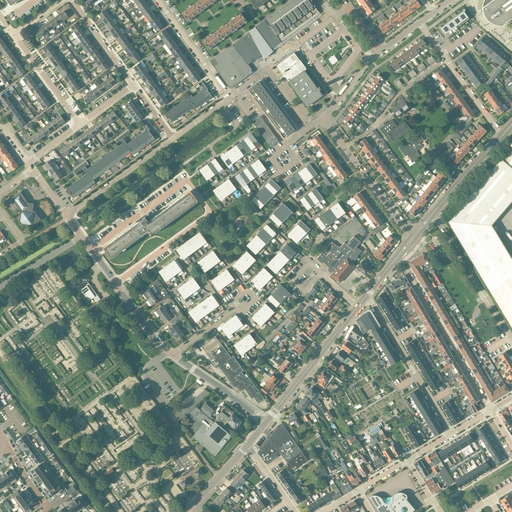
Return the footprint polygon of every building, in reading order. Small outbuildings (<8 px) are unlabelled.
[(200,12),(213,2),(211,0),(199,0),(195,4),(200,12)] [(256,9),(268,0),(251,0),(250,1),(256,9)] [(280,42),(320,13),(317,10),(315,7),(311,1),(312,0),(311,0),(291,0),(265,20),(254,28),(256,29),(269,48),(270,49),(280,42)] [(376,9),(370,2),(368,0),(361,0),(359,2),(368,15),(376,9)] [(416,0),(414,0),(406,6),(411,13),(421,6),(416,0)] [(501,26),(502,26),(511,18),(511,0),(484,0),(484,1),(483,5),(482,9),(483,12),(484,15),(485,18),(487,20),(489,22),(492,24),(495,25),(498,26),(501,26)] [(145,3),(138,8),(142,12),(148,8),(145,3)] [(200,12),(195,4),(182,13),(186,19),(185,20),(186,21),(187,20),(188,21),(200,12)] [(406,6),(397,13),(402,20),(411,13),(406,6)] [(148,8),(142,12),(145,17),(152,12),(148,8)] [(438,28),(443,35),(444,34),(445,35),(446,36),(451,32),(469,19),(467,17),(464,13),(464,12),(465,11),(464,9),(462,11),(443,25),(441,27),(440,26),(438,28)] [(102,20),(108,15),(105,10),(98,15),(102,20)] [(59,15),(63,21),(68,17),(64,11),(59,15)] [(152,12),(145,17),(149,22),(156,17),(152,12)] [(241,13),(234,18),(228,23),(234,31),(247,21),(246,21),(247,20),(246,18),(245,19),(241,13)] [(397,13),(388,20),(393,26),(402,20),(397,13)] [(63,21),(59,15),(54,18),(58,24),(63,21)] [(106,24),(112,20),(108,15),(102,20),(106,24)] [(149,22),(147,24),(148,26),(150,24),(153,27),(159,22),(156,17),(149,22)] [(58,24),(54,18),(49,22),(53,28),(58,24)] [(109,29),(116,25),(112,20),(106,24),(109,29)] [(393,26),(388,20),(379,27),(383,33),(393,26)] [(53,28),(49,22),(44,25),(49,31),(53,28)] [(159,22),(153,27),(156,32),(163,27),(159,22)] [(74,32),(80,28),(76,23),(70,27),(74,32)] [(234,31),(228,23),(215,32),(221,40),(234,31)] [(49,31),(44,25),(39,29),(44,35),(49,31)] [(113,34),(119,29),(116,25),(109,29),(113,34)] [(77,37),(83,32),(80,28),(74,32),(77,37)] [(39,39),(44,35),(39,29),(34,33),(39,39)] [(119,29),(113,34),(116,39),(123,34),(119,29)] [(233,44),(229,48),(214,59),(210,61),(214,67),(230,89),(235,85),(234,84),(250,73),(248,70),(250,68),(248,65),(263,54),(262,53),(269,48),(256,29),(251,32),(251,31),(248,34),(233,44)] [(164,30),(158,34),(162,39),(168,35),(164,30)] [(81,42),(87,37),(83,32),(77,37),(81,42)] [(221,40),(215,32),(203,41),(207,47),(206,47),(207,49),(208,48),(208,49),(221,40)] [(120,44),(126,39),(123,34),(116,39),(120,44)] [(168,35),(162,39),(165,44),(172,39),(168,35)] [(84,47),(90,42),(87,37),(81,42),(84,47)] [(482,49),(489,41),(484,37),(477,45),(482,49)] [(123,49),(130,44),(126,39),(120,44),(123,49)] [(172,39),(165,44),(169,49),(175,44),(172,39)] [(418,43),(423,50),(428,46),(422,39),(418,43)] [(494,45),(489,41),(482,49),(487,53),(494,45)] [(88,52),(94,47),(90,42),(84,47),(88,52)] [(418,43),(413,46),(418,53),(423,50),(418,43)] [(45,53),(51,49),(47,44),(42,48),(45,53)] [(127,53),(133,49),(130,44),(123,49),(127,53)] [(175,44),(169,49),(172,54),(179,49),(175,44)] [(499,49),(494,45),(487,53),(492,57),(499,49)] [(414,57),(418,53),(413,46),(408,50),(414,57)] [(92,56),(98,52),(94,47),(88,52),(92,56)] [(5,57),(11,53),(8,48),(1,52),(5,57)] [(49,58),(55,54),(51,49),(45,53),(49,58)] [(130,58),(137,54),(133,49),(127,53),(130,58)] [(179,49),(172,54),(176,59),(182,54),(179,49)] [(504,53),(499,49),(492,57),(497,61),(504,53)] [(409,60),(414,57),(408,50),(404,53),(409,60)] [(95,61),(101,57),(98,52),(92,56),(95,61)] [(9,62),(15,58),(11,53),(5,57),(9,62)] [(294,53),(277,66),(289,83),(304,72),(307,69),(294,53)] [(405,64),(409,60),(404,53),(399,56),(405,64)] [(502,66),(509,57),(504,53),(497,61),(501,65),(502,66)] [(52,63),(58,58),(55,54),(49,58),(52,63)] [(140,58),(137,54),(130,58),(134,63),(140,58)] [(182,54),(176,59),(179,63),(186,59),(182,54)] [(470,60),(466,55),(457,61),(461,67),(470,60)] [(400,67),(405,64),(399,56),(395,60),(400,67)] [(99,66),(105,62),(101,57),(95,61),(99,66)] [(12,67),(18,62),(15,58),(9,62),(12,67)] [(56,68),(62,63),(58,58),(52,63),(56,68)] [(186,59),(179,63),(183,68),(189,64),(186,59)] [(395,70),(400,67),(395,60),(390,63),(395,70)] [(473,65),(470,60),(461,67),(465,72),(473,65)] [(16,72),(22,67),(18,62),(12,67),(16,72)] [(108,67),(105,62),(99,66),(103,71),(108,67)] [(59,73),(65,68),(62,63),(56,68),(59,73)] [(137,73),(144,68),(140,63),(133,68),(137,73)] [(183,68),(181,70),(182,72),(185,71),(186,73),(193,68),(189,64),(183,68)] [(477,70),(473,65),(465,72),(468,77),(477,70)] [(22,67),(16,72),(19,77),(25,72),(22,67)] [(63,77),(69,73),(65,68),(59,73),(63,77)] [(141,77),(147,73),(144,68),(137,73),(141,77)] [(189,76),(186,78),(187,80),(190,78),(196,73),(193,68),(186,73),(189,76)] [(434,74),(438,79),(445,74),(441,69),(438,71),(434,74)] [(481,75),(477,70),(468,77),(472,82),(481,75)] [(69,73),(63,77),(67,82),(73,78),(75,76),(71,71),(69,73)] [(304,72),(289,83),(307,107),(307,106),(312,102),(313,104),(317,101),(316,99),(321,95),(322,96),(318,90),(320,89),(321,89),(319,89),(319,88),(319,86),(318,88),(317,89),(304,72)] [(144,82),(151,77),(147,73),(141,77),(144,82)] [(196,73),(190,78),(194,83),(200,78),(196,73)] [(438,81),(438,82),(438,83),(439,83),(440,83),(440,82),(441,82),(442,84),(448,79),(445,74),(438,79),(439,80),(438,80),(438,81)] [(26,84),(32,80),(28,75),(23,79),(26,84)] [(378,75),(374,80),(380,84),(382,82),(381,82),(384,79),(378,75)] [(485,81),(481,75),(472,82),(476,87),(485,81)] [(106,80),(111,86),(116,82),(111,76),(106,80)] [(148,87),(154,82),(151,77),(144,82),(148,87)] [(70,87),(76,83),(73,78),(67,82),(70,87)] [(446,89),(452,84),(448,79),(442,84),(446,89)] [(30,89),(36,85),(32,80),(26,84),(30,89)] [(101,84),(106,89),(111,86),(106,80),(101,84)] [(154,82),(148,87),(151,92),(158,87),(160,85),(158,82),(157,80),(154,82)] [(379,86),(380,84),(374,80),(371,84),(377,89),(379,86)] [(262,86),(259,82),(249,89),(251,91),(249,92),(251,95),(253,94),(253,93),(262,86)] [(80,88),(76,83),(70,87),(74,92),(80,88)] [(94,84),(89,88),(92,91),(96,97),(101,93),(97,87),(94,84)] [(97,87),(101,93),(106,89),(101,84),(97,87)] [(172,122),(193,106),(195,109),(212,97),(206,89),(207,89),(204,84),(201,86),(204,91),(190,101),(188,99),(166,115),(172,122)] [(374,91),(377,89),(371,84),(367,89),(373,93),(375,92),(374,91)] [(449,94),(456,89),(452,84),(446,89),(449,94)] [(33,94),(39,90),(36,85),(30,89),(33,94)] [(255,97),(265,90),(262,86),(253,93),(253,94),(255,97)] [(158,87),(151,92),(155,97),(161,92),(158,87)] [(372,95),(373,93),(367,89),(364,94),(369,98),(371,95),(372,95)] [(449,94),(447,96),(450,101),(453,99),(460,94),(456,89),(449,94)] [(37,99),(43,95),(39,90),(33,94),(37,99)] [(258,101),(268,94),(265,90),(255,97),(257,99),(258,100),(258,101)] [(488,100),(494,95),(490,90),(484,94),(488,100)] [(87,94),(91,100),(96,97),(92,91),(87,94)] [(158,102),(165,97),(161,92),(155,97),(158,102)] [(86,104),(91,100),(87,94),(82,98),(86,104)] [(271,98),(268,94),(258,101),(259,102),(260,103),(261,105),(271,98)] [(360,98),(366,103),(367,101),(369,98),(364,94),(360,98)] [(453,99),(450,101),(454,106),(457,104),(463,99),(460,94),(453,99)] [(40,104),(46,100),(43,95),(37,99),(40,104)] [(491,105),(498,100),(494,95),(488,100),(491,105)] [(168,102),(165,97),(158,102),(162,106),(168,102)] [(408,106),(411,103),(407,97),(403,100),(402,99),(400,101),(401,102),(391,109),(397,117),(409,108),(408,106)] [(5,107),(11,103),(7,98),(1,102),(5,107)] [(274,102),(271,98),(261,105),(260,106),(263,110),(264,109),(274,102)] [(360,98),(357,103),(362,107),(365,109),(368,104),(366,103),(360,98)] [(461,109),(467,104),(463,99),(457,104),(461,109)] [(50,105),(46,100),(40,104),(44,109),(50,105)] [(495,110),(502,105),(498,100),(491,105),(495,110)] [(129,111),(135,106),(131,101),(125,106),(129,111)] [(277,106),(274,102),(264,109),(266,111),(264,112),(265,114),(267,112),(267,113),(277,106)] [(11,103),(5,107),(8,112),(14,108),(11,103)] [(353,108),(359,112),(360,110),(362,107),(357,103),(353,108)] [(464,114),(471,109),(467,104),(461,109),(464,114)] [(505,110),(502,105),(495,110),(499,115),(505,110)] [(132,116),(139,112),(135,106),(129,111),(132,116)] [(280,110),(277,106),(267,113),(268,114),(269,115),(270,117),(280,110)] [(12,117),(18,113),(14,108),(8,112),(12,117)] [(357,114),(359,112),(353,108),(350,113),(355,117),(357,114)] [(471,109),(464,114),(468,119),(474,115),(471,109)] [(280,110),(270,117),(269,118),(271,122),(273,121),(283,114),(280,110)] [(108,115),(113,121),(118,117),(113,111),(108,115)] [(143,117),(139,112),(132,116),(136,122),(143,117)] [(16,122),(22,118),(18,113),(12,117),(16,122)] [(353,119),(355,117),(350,113),(346,117),(352,122),(353,120),(353,119)] [(286,118),(283,114),(273,121),(274,122),(273,124),(275,126),(276,125),(286,118)] [(60,115),(55,119),(59,125),(64,121),(60,115)] [(108,115),(103,119),(108,125),(113,121),(108,115)] [(256,128),(264,122),(260,116),(252,122),(256,128)] [(350,123),(352,122),(346,117),(342,122),(348,126),(350,123)] [(25,123),(22,118),(16,122),(19,127),(25,123)] [(289,122),(286,118),(276,125),(275,126),(277,129),(279,128),(279,129),(289,122)] [(55,119),(50,122),(55,128),(59,125),(55,119)] [(103,119),(99,122),(103,128),(108,125),(103,119)] [(380,128),(389,140),(391,138),(394,142),(410,129),(404,121),(397,126),(392,120),(380,128)] [(50,122),(45,126),(50,132),(55,128),(50,122)] [(99,122),(94,126),(98,132),(103,128),(99,122)] [(259,132),(267,126),(264,122),(256,128),(259,132)] [(292,126),(289,122),(279,129),(280,130),(278,131),(281,134),(282,133),(292,126)] [(93,180),(125,156),(131,152),(132,155),(154,139),(148,130),(149,129),(146,125),(142,127),(146,132),(128,145),(123,139),(130,133),(128,130),(115,140),(117,143),(120,141),(123,144),(88,170),(85,167),(88,164),(86,161),(73,170),(76,174),(83,169),(87,175),(67,190),(71,196),(73,199),(95,182),(93,180)] [(45,126),(40,130),(45,135),(50,132),(45,126)] [(94,126),(89,129),(93,135),(98,132),(94,126)] [(267,126),(259,132),(264,138),(272,132),(267,126)] [(285,137),(295,130),(292,126),(282,133),(285,137)] [(480,126),(476,130),(482,136),(486,131),(480,126)] [(89,129),(84,133),(88,139),(93,135),(89,129)] [(40,130),(36,133),(40,139),(45,135),(40,130)] [(482,136),(476,130),(472,135),(478,140),(482,136)] [(272,132),(264,138),(266,141),(274,135),(272,132)] [(34,135),(31,137),(35,143),(40,139),(36,133),(34,135)] [(84,133),(79,136),(84,142),(85,145),(90,141),(88,139),(84,133)] [(247,137),(255,147),(259,144),(251,134),(247,137)] [(420,143),(420,142),(424,140),(419,134),(399,149),(405,157),(407,155),(411,161),(419,155),(416,151),(422,147),(420,143)] [(279,142),(274,135),(266,141),(271,148),(279,142)] [(311,140),(315,145),(321,141),(318,135),(311,140)] [(478,140),(472,135),(468,140),(474,145),(478,140)] [(79,136),(74,140),(79,146),(84,142),(79,136)] [(31,137),(26,140),(30,146),(35,143),(31,137)] [(251,150),(255,147),(247,137),(244,140),(251,150)] [(307,138),(298,145),(300,146),(299,147),(301,148),(303,146),(302,145),(308,140),(307,138)] [(358,143),(362,148),(368,144),(365,138),(358,143)] [(74,140),(69,143),(74,149),(79,146),(74,140)] [(247,152),(251,150),(244,140),(240,143),(247,152)] [(474,145),(468,140),(464,144),(469,150),(474,145)] [(319,150),(325,146),(321,141),(315,145),(319,150)] [(69,143),(65,147),(69,153),(74,149),(69,143)] [(243,155),(247,152),(240,143),(236,145),(243,155)] [(366,153),(372,149),(368,144),(362,148),(366,153)] [(469,150),(464,144),(459,149),(465,154),(469,150)] [(239,158),(243,155),(236,145),(232,148),(239,158)] [(322,155),(329,151),(325,146),(319,150),(322,155)] [(64,157),(69,153),(65,147),(60,151),(64,157)] [(235,161),(239,158),(232,148),(228,151),(235,161)] [(511,148),(502,160),(501,158),(447,221),(511,330),(511,259),(491,225),(511,200),(511,148)] [(366,153),(369,158),(376,154),(372,149),(366,153)] [(465,154),(459,149),(455,154),(461,159),(465,154)] [(232,164),(235,161),(228,151),(224,154),(232,164)] [(326,160),(333,156),(329,151),(322,155),(323,156),(320,157),(324,162),(326,160)] [(5,161),(11,156),(8,152),(2,156),(5,161)] [(232,164),(224,154),(220,157),(228,167),(232,164)] [(373,163),(380,159),(376,154),(369,158),(373,163)] [(457,164),(461,159),(455,154),(451,158),(457,164)] [(9,166),(15,161),(11,156),(5,161),(9,166)] [(330,165),(336,161),(333,156),(326,160),(330,165)] [(211,161),(218,171),(222,168),(215,158),(211,161)] [(258,159),(254,162),(262,172),(266,169),(258,159)] [(380,159),(373,163),(377,169),(383,164),(380,159)] [(44,164),(48,170),(54,165),(51,160),(44,164)] [(15,161),(9,166),(12,171),(18,166),(15,161)] [(214,174),(218,171),(211,161),(207,164),(214,174)] [(330,166),(328,167),(331,172),(333,170),(340,166),(336,161),(330,165),(330,166)] [(254,162),(250,165),(258,175),(262,172),(254,162)] [(210,177),(214,174),(207,164),(203,167),(210,177)] [(306,167),(313,177),(317,174),(310,164),(306,167)] [(381,174),(387,169),(383,164),(377,169),(381,174)] [(52,175),(58,171),(54,165),(48,170),(52,175)] [(254,178),(258,175),(250,165),(247,168),(254,178)] [(337,176),(344,171),(340,166),(333,170),(337,176)] [(206,180),(210,177),(203,167),(199,170),(206,180)] [(309,180),(313,177),(306,167),(302,170),(309,180)] [(250,181),(254,178),(247,168),(243,171),(250,181)] [(387,169),(381,174),(384,179),(391,174),(387,169)] [(305,183),(309,180),(302,170),(298,173),(305,183)] [(58,171),(52,175),(56,181),(56,180),(62,176),(58,171)] [(246,184),(250,181),(243,171),(239,174),(246,184)] [(344,171),(337,176),(341,181),(348,176),(344,171)] [(440,172),(436,177),(442,182),(446,177),(440,172)] [(301,186),(305,183),(298,173),(294,176),(301,186)] [(242,187),(246,184),(239,174),(235,177),(242,187)] [(391,174),(384,179),(388,184),(394,179),(391,174)] [(433,175),(429,180),(430,180),(432,182),(438,187),(442,182),(436,177),(433,175)] [(297,188),(301,186),(294,176),(290,179),(297,188)] [(224,182),(232,192),(236,189),(228,179),(224,182)] [(271,179),(268,183),(277,191),(280,188),(271,179)] [(297,188),(290,179),(286,182),(293,191),(297,188)] [(392,189),(398,184),(394,179),(388,184),(392,189)] [(430,180),(426,185),(428,187),(435,192),(438,187),(432,182),(430,180)] [(224,182),(221,184),(228,195),(229,197),(233,194),(232,192),(224,182)] [(268,183),(265,186),(273,195),(277,191),(268,183)] [(224,197),(228,195),(221,184),(217,187),(224,197)] [(395,194),(402,189),(398,184),(392,189),(395,194)] [(425,184),(421,189),(424,192),(431,197),(435,192),(428,187),(426,185),(425,184)] [(265,186),(261,190),(270,198),(273,195),(265,186)] [(220,200),(224,197),(217,187),(213,190),(220,200)] [(311,191),(319,201),(323,198),(315,188),(311,191)] [(406,194),(402,189),(395,194),(399,199),(406,194)] [(261,190),(258,193),(267,202),(270,198),(261,190)] [(28,202),(20,191),(11,198),(21,210),(18,220),(21,224),(31,225),(32,226),(40,219),(33,209),(34,203),(28,202)] [(315,204),(319,201),(311,191),(308,194),(315,204)] [(183,211),(197,201),(191,192),(177,202),(151,222),(146,216),(140,221),(141,222),(104,249),(110,258),(147,231),(151,236),(151,235),(151,234),(183,211)] [(357,202),(364,198),(360,192),(353,197),(357,202)] [(424,192),(420,197),(427,202),(431,197),(424,192)] [(258,193),(255,197),(264,205),(267,202),(258,193)] [(308,194),(304,197),(311,207),(315,204),(308,194)] [(264,205),(255,197),(251,200),(260,209),(264,205)] [(307,210),(311,207),(304,197),(300,200),(307,210)] [(423,207),(427,202),(420,197),(417,202),(423,207)] [(358,209),(361,207),(367,203),(364,198),(357,202),(357,203),(355,204),(358,209)] [(419,211),(423,207),(417,202),(413,206),(419,211)] [(279,207),(288,215),(292,212),(283,203),(279,207)] [(334,206),(341,216),(345,213),(338,203),(334,206)] [(371,208),(367,203),(361,207),(365,212),(371,208)] [(409,211),(415,216),(419,211),(413,206),(413,207),(409,204),(406,209),(409,211)] [(337,218),(341,216),(334,206),(330,208),(337,218)] [(285,219),(288,215),(279,207),(276,210),(285,219)] [(333,221),(337,218),(330,208),(326,211),(333,221)] [(375,213),(371,208),(365,212),(368,217),(375,213)] [(282,222),(285,219),(276,210),(273,214),(282,222)] [(329,224),(333,221),(326,211),(322,214),(329,224)] [(379,218),(375,213),(368,217),(372,223),(379,218)] [(278,226),(282,222),(273,214),(269,217),(278,226)] [(325,227),(329,224),(322,214),(318,217),(325,227)] [(321,230),(325,227),(318,217),(314,220),(319,227),(321,230)] [(382,223),(379,218),(372,223),(376,228),(382,223)] [(301,221),(297,224),(306,233),(310,229),(301,221)] [(297,224),(294,228),(303,236),(306,233),(297,224)] [(267,225),(263,228),(272,237),(275,233),(267,225)] [(269,240),(272,237),(263,228),(260,232),(269,240)] [(294,228),(291,231),(300,240),(303,236),(294,228)] [(300,240),(291,231),(287,235),(296,243),(300,240)] [(199,232),(195,235),(203,245),(207,242),(204,239),(199,232)] [(265,244),(269,240),(260,232),(256,235),(265,244)] [(195,235),(192,238),(199,248),(203,245),(195,235)] [(256,235),(253,239),(262,247),(265,244),(256,235)] [(389,235),(385,241),(391,246),(396,241),(389,235)] [(338,246),(337,247),(332,242),(326,248),(327,249),(323,253),(322,252),(316,259),(322,264),(323,263),(328,267),(327,269),(328,270),(327,270),(331,274),(329,277),(334,281),(336,279),(340,282),(355,266),(352,264),(357,258),(357,257),(361,251),(357,247),(361,242),(354,236),(347,245),(345,243),(340,248),(338,246)] [(192,238),(188,241),(195,251),(199,248),(192,238)] [(253,239),(250,242),(259,251),(262,247),(253,239)] [(188,241),(184,244),(191,254),(195,251),(188,241)] [(391,246),(385,241),(381,246),(388,251),(391,246)] [(259,251),(250,242),(246,246),(255,254),(259,251)] [(184,244),(180,247),(187,256),(191,254),(184,244)] [(287,244),(283,248),(292,256),(294,258),(298,255),(295,253),(287,244)] [(388,251),(381,246),(377,250),(384,255),(388,251)] [(180,247),(176,250),(181,257),(182,258),(183,259),(187,256),(180,247)] [(289,260),(292,256),(283,248),(280,251),(289,260)] [(384,255),(377,250),(373,256),(380,261),(384,255)] [(213,251),(209,254),(216,264),(220,261),(218,257),(213,251)] [(243,255),(252,263),(255,260),(246,251),(243,255)] [(285,263),(289,260),(280,251),(277,255),(285,263)] [(209,254),(205,257),(212,267),(216,264),(209,254)] [(409,264),(416,276),(424,271),(426,272),(432,268),(432,267),(424,254),(409,262),(409,264)] [(243,255),(240,258),(248,267),(252,263),(243,255)] [(282,267),(285,263),(277,255),(273,258),(282,267)] [(205,257),(201,259),(208,269),(212,267),(205,257)] [(240,258),(236,262),(245,270),(248,267),(240,258)] [(279,270),(282,267),(273,258),(270,262),(279,270)] [(201,259),(197,262),(197,263),(199,265),(204,272),(208,269),(201,259)] [(174,260),(170,263),(177,273),(181,270),(177,264),(174,261),(174,260)] [(242,274),(245,270),(236,262),(233,265),(242,274)] [(279,270),(270,262),(266,265),(275,274),(279,270)] [(357,268),(365,275),(370,270),(361,262),(357,268)] [(173,276),(177,273),(170,263),(166,266),(173,276)] [(166,266),(162,269),(170,279),(173,276),(166,266)] [(260,271),(269,280),(272,276),(264,268),(260,271)] [(166,282),(170,279),(162,269),(158,272),(166,282)] [(222,272),(230,282),(234,279),(233,278),(231,275),(226,269),(222,272)] [(260,271),(257,275),(266,283),(269,280),(260,271)] [(426,273),(426,272),(424,271),(416,276),(419,280),(425,276),(424,275),(426,273)] [(226,285),(230,282),(222,272),(219,275),(226,285)] [(222,288),(226,285),(219,275),(215,278),(222,288)] [(257,275),(253,278),(262,287),(266,283),(257,275)] [(400,278),(406,289),(408,288),(407,285),(407,286),(406,284),(409,283),(404,275),(400,278)] [(428,275),(425,276),(419,280),(421,284),(430,279),(428,275)] [(193,278),(189,281),(196,291),(200,288),(198,285),(193,278)] [(218,291),(222,288),(215,278),(211,281),(213,283),(218,291)] [(262,287),(253,278),(250,282),(259,290),(262,287)] [(400,278),(395,280),(400,288),(402,291),(404,290),(406,289),(400,278)] [(432,278),(430,279),(421,284),(423,288),(433,283),(434,282),(432,280),(433,280),(432,278)] [(395,280),(391,283),(398,294),(400,292),(402,291),(400,288),(395,280)] [(189,281),(185,283),(192,293),(196,291),(189,281)] [(146,292),(143,294),(147,300),(156,294),(156,293),(157,292),(153,287),(154,286),(152,283),(149,285),(144,289),(146,292)] [(185,283),(181,286),(188,296),(192,293),(185,283)] [(391,283),(387,285),(391,293),(394,292),(395,293),(394,293),(393,294),(394,296),(395,295),(398,294),(391,283)] [(426,292),(432,289),(435,287),(433,283),(423,288),(426,292)] [(89,284),(81,290),(89,301),(93,298),(96,302),(99,300),(100,299),(89,284)] [(277,288),(286,296),(290,293),(281,284),(277,288)] [(181,286),(177,289),(179,292),(184,299),(188,296),(181,286)] [(402,296),(397,299),(398,301),(413,292),(411,287),(404,291),(402,292),(404,295),(402,296)] [(286,296),(277,288),(274,292),(283,300),(286,296)] [(283,300),(274,292),(271,295),(279,303),(283,300)] [(413,292),(398,301),(399,302),(404,300),(405,299),(406,302),(409,300),(416,296),(413,292)] [(160,300),(156,294),(147,300),(152,306),(160,300)] [(213,294),(212,295),(219,305),(220,304),(213,294)] [(331,294),(327,299),(333,303),(335,301),(336,301),(337,299),(336,297),(331,294)] [(388,300),(384,294),(382,295),(381,294),(377,296),(378,297),(376,299),(380,305),(388,300)] [(212,295),(207,298),(215,308),(219,305),(212,295)] [(279,303),(271,295),(267,299),(276,307),(279,303)] [(416,296),(409,300),(411,303),(407,305),(402,308),(403,310),(419,300),(416,296)] [(207,298),(204,301),(211,310),(215,308),(207,298)] [(327,299),(324,304),(330,308),(332,305),(332,306),(334,304),(333,304),(333,303),(327,299)] [(319,300),(314,305),(320,309),(326,313),(330,308),(324,304),(321,302),(319,300)] [(392,307),(388,300),(380,305),(384,312),(392,307)] [(419,300),(403,310),(404,311),(409,309),(413,306),(415,309),(421,305),(419,300)] [(204,301),(200,303),(207,313),(211,310),(204,301)] [(203,316),(207,313),(200,303),(196,306),(203,316)] [(445,303),(442,305),(436,309),(438,313),(444,309),(443,308),(446,306),(445,303)] [(262,307),(271,316),(274,312),(265,304),(262,307)] [(412,314),(407,316),(408,318),(424,309),(421,305),(415,309),(416,311),(412,314)] [(163,306),(156,311),(160,317),(167,312),(163,306)] [(196,306),(192,309),(199,319),(203,316),(196,306)] [(262,307),(258,311),(267,319),(271,316),(262,307)] [(396,313),(392,307),(384,312),(388,318),(396,313)] [(195,322),(199,319),(192,309),(188,312),(189,313),(191,316),(195,322)] [(424,309),(408,318),(410,320),(414,318),(414,317),(416,316),(418,319),(420,317),(427,313),(424,309)] [(171,318),(169,320),(171,323),(182,314),(180,311),(175,315),(171,318)] [(258,311),(255,314),(264,323),(267,319),(258,311)] [(372,331),(379,327),(370,312),(368,311),(362,315),(356,320),(365,335),(372,331)] [(450,311),(447,313),(440,317),(443,321),(453,315),(450,311)] [(167,312),(160,317),(164,323),(169,320),(171,318),(167,312)] [(400,320),(396,313),(388,318),(392,325),(400,320)] [(421,320),(417,322),(418,324),(429,318),(427,313),(420,317),(421,320)] [(182,314),(171,323),(173,325),(175,324),(177,322),(184,317),(182,314)] [(260,326),(264,323),(255,314),(252,318),(260,326)] [(236,315),(232,318),(239,328),(243,325),(240,321),(236,315)] [(445,325),(455,319),(453,315),(443,321),(445,325)] [(232,318),(228,321),(235,331),(239,328),(232,318)] [(318,318),(314,323),(320,328),(324,323),(318,318)] [(415,326),(414,327),(415,329),(419,326),(424,323),(425,326),(432,322),(429,318),(418,324),(415,326)] [(448,329),(457,323),(455,319),(445,325),(448,329)] [(288,320),(283,326),(287,329),(291,332),(296,326),(292,323),(291,322),(288,320)] [(404,326),(400,320),(392,325),(396,331),(404,326)] [(228,321),(224,324),(231,334),(235,331),(228,321)] [(173,325),(169,328),(173,334),(180,330),(182,328),(177,322),(175,324),(173,325)] [(427,329),(423,331),(424,333),(434,327),(432,322),(425,326),(427,329)] [(320,328),(314,323),(311,328),(317,333),(319,330),(321,328),(320,328)] [(450,333),(456,329),(460,327),(457,323),(448,329),(450,333)] [(224,324),(220,327),(221,329),(222,329),(227,337),(229,339),(233,336),(231,334),(224,324)] [(317,333),(311,328),(308,326),(306,324),(304,327),(308,331),(307,333),(313,337),(317,333)] [(346,340),(355,346),(353,348),(356,350),(362,355),(369,345),(362,335),(358,332),(359,330),(354,326),(349,333),(346,340)] [(374,337),(382,332),(380,327),(371,332),(374,337)] [(421,335),(419,336),(420,337),(426,334),(427,337),(430,335),(437,331),(434,327),(424,333),(421,335)] [(180,330),(173,334),(177,340),(184,335),(180,330)] [(432,337),(428,340),(429,342),(440,335),(437,331),(430,335),(432,337)] [(385,337),(382,332),(374,337),(377,342),(385,337)] [(464,336),(461,332),(458,334),(452,337),(455,341),(463,336),(464,336)] [(249,334),(245,337),(252,347),(256,344),(249,334)] [(440,335),(429,342),(430,344),(434,341),(435,344),(442,340),(440,335)] [(463,336),(455,341),(457,345),(466,340),(467,339),(465,335),(464,336),(463,336)] [(246,378),(242,372),(244,370),(241,366),(233,355),(231,357),(216,336),(201,346),(217,368),(219,366),(234,387),(236,385),(240,391),(244,389),(252,399),(254,397),(258,403),(264,399),(248,377),(246,378)] [(298,342),(296,345),(302,350),(306,346),(303,343),(305,341),(299,336),(296,340),(298,342)] [(245,337),(241,339),(249,349),(252,347),(245,337)] [(380,346),(388,341),(385,337),(377,342),(380,346)] [(245,352),(249,349),(241,339),(238,342),(245,352)] [(467,339),(466,340),(457,345),(460,349),(470,343),(467,339)] [(433,349),(428,351),(429,353),(445,344),(442,340),(435,344),(431,346),(433,349)] [(383,351),(391,346),(388,341),(380,346),(383,351)] [(417,347),(413,341),(405,346),(409,352),(417,347)] [(241,355),(245,352),(238,342),(234,345),(241,355)] [(356,350),(353,348),(346,342),(342,347),(349,353),(351,350),(354,352),(356,350)] [(467,348),(474,344),(472,342),(470,343),(460,349),(462,353),(468,350),(467,348)] [(291,345),(290,347),(292,349),(291,350),(291,351),(292,353),(293,353),(295,351),(299,355),(302,350),(296,345),(295,347),(292,344),(291,345)] [(445,344),(429,353),(431,355),(435,352),(436,351),(438,354),(441,352),(447,348),(445,344)] [(394,351),(391,346),(383,351),(386,356),(394,351)] [(420,354),(417,347),(409,352),(412,359),(420,354)] [(472,347),(468,350),(462,353),(465,357),(471,354),(474,351),(472,347)] [(438,357),(433,360),(434,362),(450,353),(447,348),(441,352),(438,354),(439,356),(438,357)] [(388,360),(397,355),(394,351),(386,356),(388,360)] [(467,361),(477,356),(474,351),(471,354),(465,357),(467,361)] [(501,360),(508,356),(505,351),(498,356),(501,360)] [(347,357),(345,356),(339,352),(335,356),(342,361),(344,363),(346,360),(345,359),(347,357)] [(450,353),(434,362),(436,363),(440,361),(442,363),(446,361),(453,357),(450,353)] [(424,360),(420,354),(412,359),(416,365),(424,360)] [(400,360),(397,355),(388,360),(391,365),(400,360)] [(347,358),(347,359),(354,364),(356,361),(355,361),(351,357),(349,356),(347,358)] [(478,358),(477,356),(467,361),(469,365),(480,359),(478,357),(478,358)] [(501,360),(498,363),(499,364),(502,362),(504,365),(511,361),(508,356),(501,360)] [(279,357),(277,360),(288,368),(292,364),(286,359),(284,361),(279,357)] [(443,366),(439,368),(440,370),(455,361),(453,357),(446,361),(442,363),(443,366)] [(480,359),(469,365),(470,367),(472,369),(478,366),(479,365),(479,364),(481,362),(480,359)] [(288,368),(277,360),(275,363),(280,367),(279,369),(284,373),(288,368)] [(339,370),(341,368),(338,365),(332,360),(328,365),(335,370),(336,368),(339,370)] [(428,367),(424,360),(416,365),(420,372),(428,367)] [(455,361),(440,370),(441,372),(446,370),(446,369),(448,372),(458,366),(455,361)] [(478,366),(472,369),(474,374),(484,368),(487,366),(486,364),(481,366),(480,364),(479,365),(478,366)] [(344,366),(342,370),(347,374),(350,371),(344,366)] [(458,366),(448,372),(449,374),(449,375),(450,376),(460,370),(459,367),(458,366)] [(432,373),(428,367),(420,372),(424,378),(432,373)] [(477,378),(487,372),(484,368),(474,374),(477,378)] [(460,370),(450,376),(451,378),(452,377),(454,380),(463,375),(462,372),(460,370)] [(320,376),(329,382),(333,376),(327,372),(325,374),(323,372),(320,376)] [(479,382),(489,376),(487,372),(477,378),(479,382)] [(265,373),(262,375),(264,377),(271,382),(275,385),(277,382),(279,380),(273,376),(269,373),(268,375),(265,373)] [(436,380),(432,373),(424,378),(428,385),(436,380)] [(454,380),(453,380),(455,383),(454,383),(455,385),(466,379),(463,375),(454,380)] [(324,388),(329,382),(320,376),(318,379),(320,381),(318,383),(324,388)] [(482,386),(491,381),(492,380),(489,376),(479,382),(482,386)] [(264,377),(262,379),(267,383),(265,385),(271,390),(275,385),(271,382),(264,377)] [(452,387),(451,388),(452,390),(456,387),(458,386),(459,389),(461,387),(468,383),(468,382),(466,379),(455,385),(452,387)] [(440,386),(436,380),(428,385),(432,391),(440,386)] [(498,384),(504,394),(506,393),(508,393),(508,392),(509,391),(502,380),(497,383),(498,384)] [(484,390),(490,386),(492,386),(493,384),(491,381),(482,386),(484,390)] [(461,391),(459,392),(460,394),(471,387),(468,383),(461,387),(459,389),(461,391)] [(502,395),(504,394),(498,384),(496,386),(497,389),(495,390),(499,397),(500,396),(501,396),(502,396),(502,395)] [(316,397),(318,399),(320,398),(320,399),(323,398),(318,391),(317,392),(314,389),(315,388),(312,386),(308,391),(314,395),(314,396),(315,398),(316,397)] [(471,387),(460,394),(461,396),(465,393),(466,396),(473,392),(471,387)] [(420,394),(417,389),(409,394),(412,399),(420,394)] [(492,402),(499,397),(495,390),(493,391),(493,390),(486,394),(491,401),(492,402)] [(308,391),(306,394),(313,400),(316,404),(317,404),(318,406),(319,407),(321,405),(321,404),(318,399),(317,397),(316,397),(315,398),(314,396),(314,395),(308,391)] [(466,400),(464,401),(465,402),(476,396),(473,392),(466,396),(464,397),(466,400)] [(415,404),(423,399),(420,394),(412,399),(415,404)] [(301,400),(307,405),(311,408),(315,411),(316,409),(314,407),(312,404),(311,405),(309,403),(310,401),(304,396),(301,400)] [(476,396),(465,402),(466,404),(468,406),(471,404),(472,404),(476,402),(479,400),(476,396)] [(418,408),(426,403),(423,399),(415,404),(418,408)] [(301,400),(298,403),(305,408),(307,410),(308,409),(310,410),(311,408),(307,405),(301,400)] [(453,407),(449,401),(441,406),(445,412),(453,407)] [(206,402),(199,410),(201,412),(209,418),(211,416),(216,410),(206,402)] [(476,402),(472,404),(476,411),(483,407),(481,405),(480,404),(478,405),(476,402)] [(307,410),(305,408),(298,403),(295,407),(304,414),(306,412),(307,410)] [(420,413),(429,408),(426,403),(418,408),(420,413)] [(470,409),(465,412),(467,417),(476,411),(472,404),(471,404),(468,406),(470,409)] [(47,406),(45,408),(52,418),(54,416),(47,406)] [(196,407),(191,413),(195,416),(194,418),(204,426),(194,438),(200,444),(202,442),(212,450),(210,452),(215,456),(231,436),(228,434),(230,431),(223,426),(226,422),(222,419),(222,420),(219,417),(218,417),(219,418),(217,420),(215,422),(214,423),(211,420),(210,419),(209,418),(201,412),(199,410),(196,407)] [(457,414),(453,407),(445,412),(449,419),(457,414)] [(504,417),(506,416),(509,414),(506,407),(498,412),(498,413),(501,418),(504,416),(504,417)] [(432,413),(429,408),(420,413),(423,418),(432,413)] [(330,409),(326,412),(330,419),(331,419),(334,416),(330,409)] [(222,419),(226,422),(227,421),(232,425),(231,426),(232,427),(233,426),(235,428),(238,425),(239,425),(241,423),(240,422),(241,422),(236,417),(235,416),(234,416),(232,414),(229,418),(221,412),(217,417),(218,417),(219,417),(222,420),(222,419)] [(296,427),(300,424),(293,413),(286,418),(289,423),(293,421),(296,427)] [(434,417),(432,413),(423,418),(426,422),(434,417)] [(461,421),(457,414),(449,419),(453,425),(461,421)] [(190,424),(186,419),(187,418),(185,416),(180,419),(186,427),(190,424)] [(511,429),(511,425),(506,416),(504,417),(504,416),(501,418),(508,431),(511,429)] [(437,422),(434,417),(426,422),(429,427),(437,422)] [(432,432),(440,427),(437,422),(429,427),(432,432)] [(282,423),(257,452),(265,463),(266,464),(276,458),(275,456),(280,453),(292,471),(308,460),(282,423)] [(415,430),(411,424),(403,429),(407,435),(415,430)] [(379,435),(377,432),(380,430),(378,425),(369,431),(372,435),(374,438),(379,435)] [(484,425),(476,430),(479,436),(488,431),(484,425)] [(443,431),(440,427),(432,432),(435,436),(443,431)] [(419,437),(415,430),(407,435),(411,442),(419,437)] [(488,431),(479,436),(483,441),(491,436),(488,431)] [(385,432),(380,435),(384,440),(389,437),(385,432)] [(25,434),(16,441),(20,446),(29,439),(25,434)] [(469,434),(464,437),(469,444),(474,441),(469,434)] [(323,448),(327,446),(321,436),(317,439),(323,448)] [(491,436),(483,441),(486,447),(495,442),(491,436)] [(423,443),(419,437),(411,442),(415,448),(423,443)] [(464,437),(460,439),(465,447),(469,444),(464,437)] [(29,439),(20,446),(24,451),(33,444),(29,439)] [(460,439),(456,442),(460,450),(465,447),(460,439)] [(395,457),(400,454),(392,441),(389,443),(393,449),(391,450),(395,457)] [(456,442),(451,445),(456,452),(460,450),(456,442)] [(495,442),(486,447),(490,453),(498,448),(495,442)] [(33,444),(24,451),(28,456),(37,449),(33,444)] [(386,445),(381,448),(383,451),(382,452),(384,455),(382,456),(386,462),(388,461),(388,462),(394,458),(387,448),(386,445)] [(451,445),(447,447),(452,455),(456,452),(451,445)] [(447,447),(443,450),(447,458),(452,455),(447,447)] [(498,448),(490,453),(493,458),(501,453),(498,448)] [(37,449),(28,456),(31,461),(40,454),(37,449)] [(443,450),(438,453),(443,460),(447,458),(443,450)] [(374,451),(372,453),(380,466),(382,465),(383,465),(384,464),(385,463),(386,462),(382,456),(380,457),(378,458),(374,451)] [(425,457),(433,471),(435,474),(436,476),(444,488),(454,482),(434,451),(425,457)] [(372,453),(370,454),(374,461),(372,462),(370,463),(374,470),(376,469),(377,468),(378,468),(379,468),(379,467),(380,466),(372,453)] [(501,453),(493,458),(497,464),(505,459),(501,453)] [(40,454),(31,461),(35,466),(44,460),(40,454)] [(362,455),(360,456),(363,461),(363,462),(368,469),(370,472),(372,471),(373,471),(374,471),(374,470),(370,463),(369,461),(367,462),(362,455)] [(360,456),(355,458),(359,465),(363,462),(363,461),(360,456)] [(422,463),(424,462),(422,458),(413,464),(416,468),(419,466),(418,465),(422,463)] [(486,461),(481,464),(486,472),(490,469),(486,461)] [(34,469),(37,474),(47,466),(44,462),(34,469)] [(359,465),(356,466),(358,469),(358,470),(363,477),(363,476),(364,477),(366,476),(366,475),(370,472),(368,469),(363,462),(359,465)] [(425,467),(422,463),(418,465),(419,466),(416,468),(419,472),(425,468),(427,467),(427,466),(425,467)] [(481,464),(477,467),(481,474),(486,472),(481,464)] [(47,466),(37,474),(40,478),(49,472),(51,471),(47,466)] [(323,466),(318,470),(322,477),(324,475),(325,477),(329,475),(323,466)] [(477,467),(472,469),(477,477),(481,474),(477,467)] [(199,468),(193,472),(198,478),(203,474),(199,468)] [(239,474),(244,479),(248,475),(249,476),(251,473),(245,468),(243,470),(239,474)] [(425,468),(419,472),(422,478),(426,476),(427,478),(435,474),(433,471),(428,474),(425,468)] [(472,469),(468,472),(473,480),(477,477),(472,469)] [(9,470),(4,474),(12,484),(16,481),(15,479),(18,476),(14,471),(11,473),(9,470)] [(283,470),(276,475),(280,481),(287,476),(283,470)] [(355,471),(353,473),(354,475),(356,477),(354,479),(358,485),(359,485),(360,485),(361,484),(362,483),(356,473),(355,471)] [(49,472),(40,478),(44,482),(52,476),(49,472)] [(468,472),(464,475),(468,482),(473,480),(468,472)] [(4,474),(0,476),(0,478),(7,488),(8,488),(12,485),(12,484),(4,474)] [(244,479),(239,474),(234,479),(240,484),(244,479)] [(424,482),(428,488),(434,484),(431,479),(436,476),(435,474),(427,478),(426,480),(426,481),(424,482)] [(346,476),(346,477),(347,479),(353,488),(355,487),(356,487),(357,486),(358,485),(354,479),(351,475),(349,476),(348,475),(346,476)] [(464,475),(459,477),(464,485),(468,482),(464,475)] [(52,476),(44,482),(47,487),(55,481),(55,480),(52,476)] [(287,476),(280,481),(285,487),(291,482),(287,476)] [(319,479),(322,484),(325,489),(328,487),(322,477),(319,479)] [(345,477),(341,480),(344,485),(348,492),(349,491),(349,492),(350,491),(351,490),(352,489),(346,479),(345,477)] [(459,477),(455,480),(459,488),(464,485),(459,477)] [(184,488),(190,484),(186,478),(178,484),(180,486),(182,485),(184,488)] [(55,481),(47,487),(50,491),(58,485),(59,485),(60,484),(57,479),(55,480),(55,481)] [(231,484),(229,486),(235,492),(236,491),(239,494),(241,493),(237,489),(236,488),(240,484),(234,479),(230,483),(231,484)] [(265,479),(258,484),(262,490),(269,486),(265,479)] [(338,480),(336,481),(344,494),(345,493),(346,494),(347,493),(347,492),(348,492),(344,485),(341,480),(339,482),(338,480)] [(291,482),(285,487),(289,492),(296,488),(291,482)] [(330,485),(333,490),(338,498),(342,495),(334,483),(330,485)] [(435,484),(428,488),(431,493),(440,488),(437,483),(435,484)] [(58,485),(50,491),(53,496),(59,491),(61,494),(67,490),(65,487),(62,489),(59,485),(58,485)] [(233,494),(235,492),(229,486),(227,488),(226,488),(222,492),(228,497),(232,493),(233,494)] [(269,486),(262,490),(267,496),(273,491),(269,486)] [(296,488),(289,492),(293,498),(300,493),(296,488)] [(334,500),(338,498),(333,490),(329,493),(334,500)] [(17,491),(11,495),(17,503),(27,495),(24,491),(19,494),(17,491)] [(273,491),(267,496),(271,502),(278,498),(273,491)] [(222,492),(218,496),(224,502),(228,497),(222,492)] [(370,499),(378,511),(411,511),(415,509),(405,498),(406,498),(407,498),(407,497),(407,496),(406,495),(405,494),(404,494),(404,493),(403,493),(402,493),(401,492),(400,492),(399,492),(398,492),(398,493),(397,493),(396,493),(395,493),(395,494),(393,495),(391,496),(390,497),(389,497),(387,498),(386,498),(385,498),(383,498),(382,498),(381,498),(381,497),(379,496),(377,496),(376,495),(375,495),(373,495),(372,495),(372,496),(370,496),(370,497),(369,497),(370,499)] [(300,493),(293,498),(297,504),(304,499),(300,493)] [(27,495),(17,503),(20,508),(31,500),(30,500),(27,495)] [(326,495),(319,498),(324,506),(330,502),(326,495)] [(511,500),(509,495),(500,500),(504,506),(511,501),(511,500)] [(220,506),(224,502),(218,496),(214,501),(215,502),(213,504),(219,509),(221,507),(220,506)] [(255,503),(260,510),(265,507),(257,496),(255,497),(258,501),(255,503)] [(77,498),(73,502),(79,510),(79,511),(84,507),(84,506),(86,505),(82,498),(79,500),(77,498)] [(319,498),(313,502),(318,510),(324,506),(319,498)] [(31,500),(20,508),(23,511),(30,511),(31,511),(29,508),(34,505),(31,500)] [(348,504),(353,511),(356,511),(355,510),(358,508),(354,500),(348,504)] [(69,507),(67,509),(68,511),(76,511),(79,510),(73,502),(72,502),(68,505),(69,507)] [(313,502),(307,506),(310,511),(313,511),(318,510),(313,502)] [(257,511),(260,510),(255,503),(251,506),(254,511),(257,511)]
